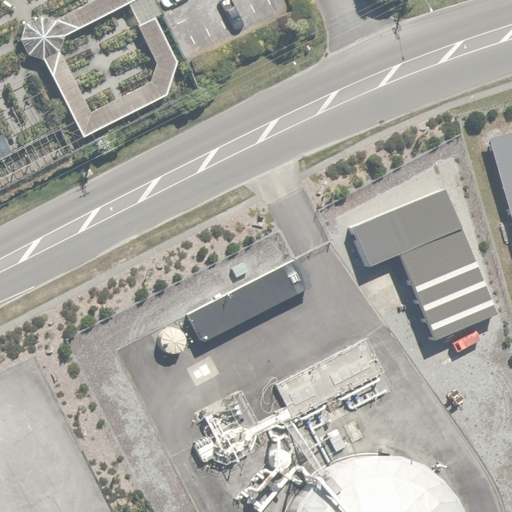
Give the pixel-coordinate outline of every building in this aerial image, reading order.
[(80,0),(50,15),(48,14),(46,13),(45,12),(43,12),(41,12),(39,11),(37,11),(35,11),(33,12),(31,12),(29,13),(23,16),(22,17),(20,18),(19,20),(18,21),(17,23),(16,25),(15,27),(15,29),(14,31),(14,33),(14,35),(14,37),(14,39),(15,41),(16,43),(16,45),(17,46),(19,48),(20,50),(21,51),(23,52),(24,53),(26,55),(28,55),(30,56),(32,57),(34,57),(36,57),(38,57),(40,57),(41,57),(77,130),(165,86),(171,55),(144,0),(80,0)] [(0,152),(12,147),(0,120),(0,152)] [(511,122),(481,131),(511,240),(511,122)] [(291,253),(182,311),(195,336),(304,278),(291,253)] [(340,447),(334,450),(327,453),(320,457),(313,462),(307,467),(301,472),(296,479),(291,485),(287,492),(284,499),(281,507),(279,511),(458,511),(458,508),(455,501),(452,493),(448,486),(443,480),(438,473),(432,468),(426,462),(420,458),(413,454),(405,450),(398,447),(390,445),(382,444),(374,443),(366,443),(358,443),(350,445),(342,447),(340,447)]
